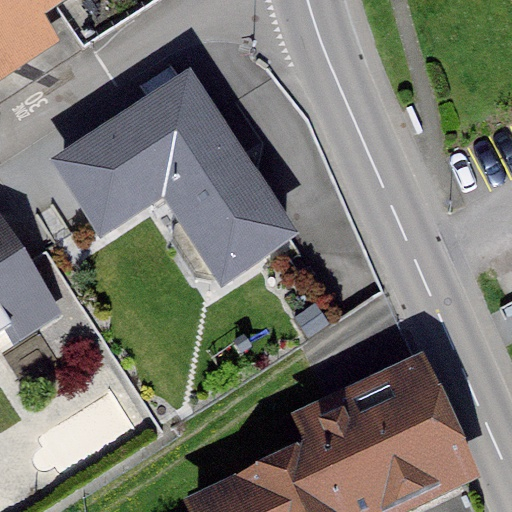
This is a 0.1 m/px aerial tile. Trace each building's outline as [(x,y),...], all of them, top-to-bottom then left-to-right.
[(0,0),(0,29),(27,12),(18,0),(0,0)] [(18,0),(27,12),(45,0),(18,0)] [(191,72),(50,162),(101,241),(166,199),(224,289),(300,240),(191,72)] [(36,302),(0,245),(0,336),(6,333),(0,324),(36,302)] [(198,511),(393,511),(462,480),(414,374),(300,427),(314,458),(198,511)]
